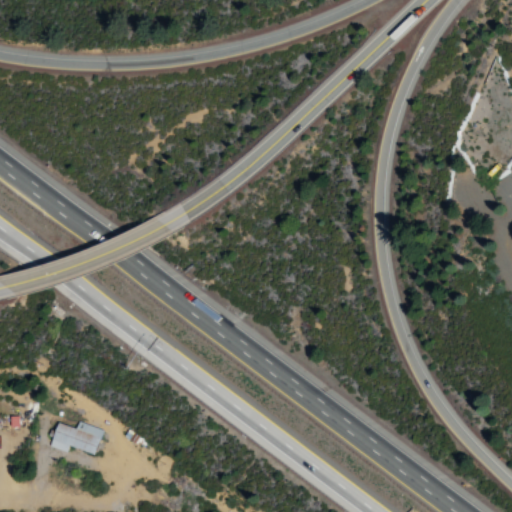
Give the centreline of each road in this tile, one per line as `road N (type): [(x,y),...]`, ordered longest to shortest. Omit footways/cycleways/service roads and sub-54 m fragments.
road 1 (motorway): [(466,511),(0,158)]
road 2 (motorway): [(511,477),(439,394),(400,307),(389,256),(389,173),(404,105),(424,57),(463,0)]
road 3 (motorway): [(0,222),(382,511)]
road 4 (motorway): [(368,0),(264,42),(183,58),(86,62),(0,51)]
road 5 (motorway): [(163,233),(264,159),(432,0)]
road 6 (motorway): [(7,289),(95,264),(163,233)]
